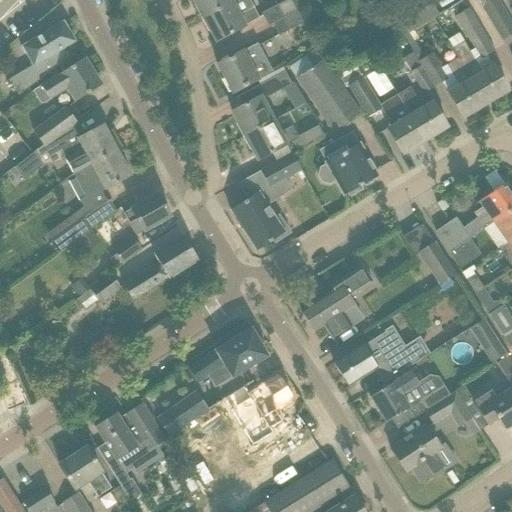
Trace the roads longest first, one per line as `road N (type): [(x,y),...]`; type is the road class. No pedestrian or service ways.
road 1 (residential): [(250,289),(488,141),(511,137)]
road 2 (residential): [(0,445),(250,289)]
road 3 (residential): [(399,511),(250,289)]
road 4 (residential): [(191,197),(86,0)]
road 5 (residential): [(162,0),(185,46),(207,149),(206,175),(191,197)]
